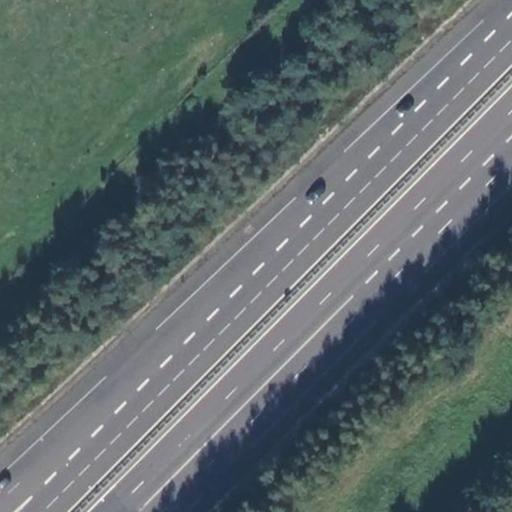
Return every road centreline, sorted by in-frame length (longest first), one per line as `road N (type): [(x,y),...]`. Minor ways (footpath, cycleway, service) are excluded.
road 1 (motorway): [(511,32),(41,494)]
road 2 (motorway): [(120,511),(351,298)]
road 3 (motorway): [(161,511),(351,298)]
road 4 (motorway): [(351,298),(511,133)]
